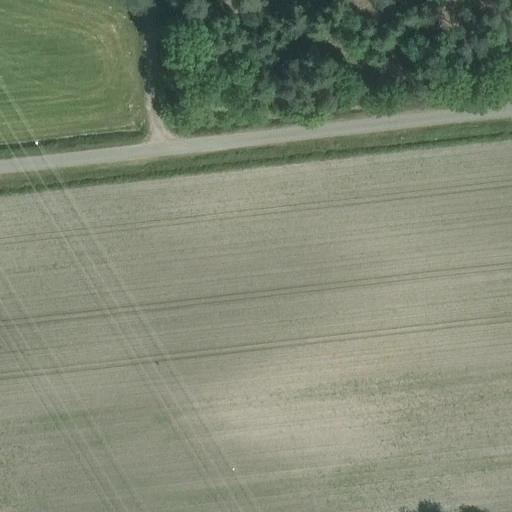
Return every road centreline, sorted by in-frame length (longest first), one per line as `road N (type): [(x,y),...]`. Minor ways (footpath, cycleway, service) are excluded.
road 1 (unclassified): [(0,170),(511,114)]
road 2 (track): [(147,0),(151,112),(163,152)]
